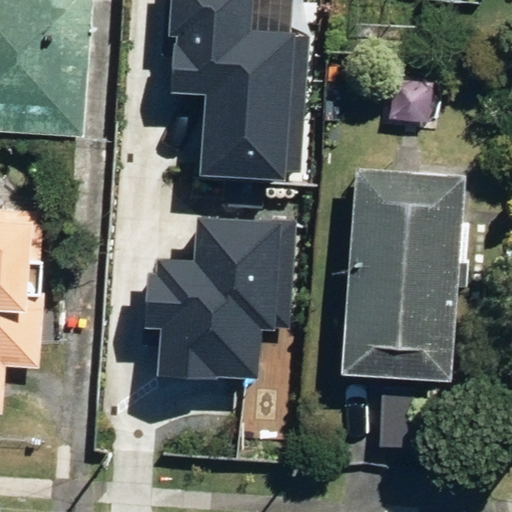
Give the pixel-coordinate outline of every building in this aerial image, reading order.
[(0,0),(0,126),(88,132),(96,0),(0,0)] [(245,0),(172,0),(170,33),(177,36),(173,87),(210,90),(203,173),(281,179),(282,164),(294,165),(303,43),(243,39),(245,0)] [(390,15),(388,42),(420,44),(421,17),(390,15)] [(351,364),(457,370),(471,166),(365,160),(351,364)] [(0,404),(8,405),(11,359),(45,361),(51,255),(38,255),(40,212),(21,212),(21,204),(0,202),(0,404)] [(286,325),(292,224),(201,219),(199,263),(161,261),(160,277),(147,276),(144,330),(161,331),(159,372),(255,378),(258,323),(286,325)] [(477,367),(475,393),(510,395),(511,370),(477,367)]
